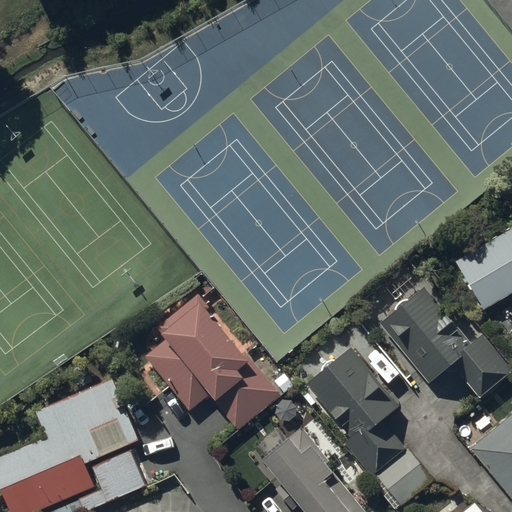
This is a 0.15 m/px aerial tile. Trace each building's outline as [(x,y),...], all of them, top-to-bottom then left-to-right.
[(511,231),(455,266),(484,315),(511,298),(511,231)] [(426,283),(380,320),(428,380),(452,361),(479,394),(511,366),(511,364),(483,328),(471,338),(426,283)] [(163,346),(145,361),(190,416),(208,401),(216,410),(217,409),(237,434),(281,398),(198,298),(157,332),(164,340),(161,343),(163,346)] [(348,344),(306,376),(348,431),(341,436),(369,472),(405,444),(386,419),(399,409),(348,344)] [(46,442),(0,462),(0,492),(8,511),(46,511),(94,492),(84,470),(138,446),(110,381),(34,414),(46,442)] [(511,410),(469,444),(511,497),(511,410)] [(304,431),(260,466),(297,511),(360,511),(331,474),(336,470),(304,431)] [(408,446),(375,472),(400,503),(433,477),(408,446)] [(96,511),(147,489),(131,452),(92,470),(103,493),(79,504),(82,511),(96,511)]
